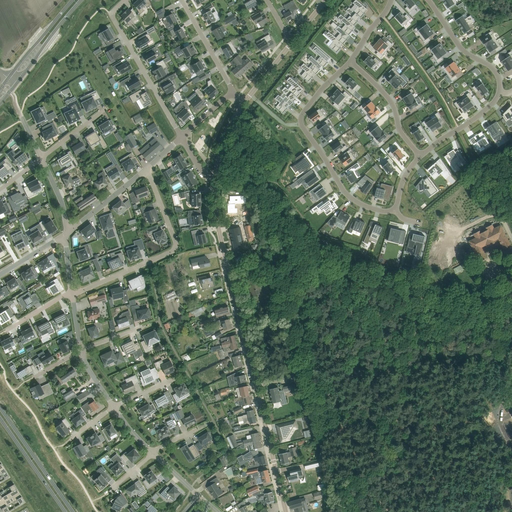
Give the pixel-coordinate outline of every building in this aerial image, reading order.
[(138,0),(134,4),(140,15),(144,11),(142,7),(144,5),(147,8),(151,4),(148,0),(144,0),(145,0),(144,0),(138,0)] [(248,0),(242,0),(248,10),(259,4),(256,0),(251,0),(249,1),(248,0)] [(356,0),(355,0),(353,3),(358,7),(354,11),(354,12),(360,17),(361,18),(365,14),(364,13),(367,9),(362,4),(361,4),(356,0)] [(405,0),(403,2),(408,6),(405,8),(410,13),(417,6),(411,0),(405,0)] [(446,0),(444,2),(448,8),(455,4),(452,1),(453,0),(446,0)] [(290,19),(294,17),(294,16),(291,13),(294,11),(298,9),(295,3),(291,6),(285,9),(288,13),(285,15),(286,18),(286,19),(288,23),(291,20),(290,19)] [(124,14),(121,16),(124,19),(123,19),(123,20),(124,21),(125,21),(126,23),(130,19),(133,22),(134,21),(136,23),(140,21),(132,7),(132,8),(133,10),(131,12),(129,9),(126,11),(123,13),(124,14)] [(347,10),(346,11),(351,15),(347,19),(354,26),(358,22),(357,21),(360,17),(354,12),(354,11),(349,7),(348,8),(347,10)] [(158,17),(164,13),(166,12),(163,8),(156,12),(158,17)] [(216,11),(213,13),(211,10),(204,14),(206,18),(205,18),(207,21),(209,25),(220,19),(216,11)] [(400,12),(395,17),(403,26),(411,19),(407,14),(405,16),(400,12)] [(163,19),(164,21),(167,20),(168,22),(169,24),(170,24),(176,21),(174,16),(173,14),(172,13),(166,17),(163,19)] [(259,22),(261,27),(265,25),(265,24),(269,21),(265,15),(262,16),(260,13),(253,17),(256,24),(259,22)] [(224,20),(226,25),(237,19),(234,14),(224,20)] [(341,14),(338,18),(346,25),(342,29),(349,35),(353,31),(352,30),(355,26),(354,26),(347,19),(344,17),(341,14)] [(462,16),(456,20),(460,27),(473,19),(471,15),(465,19),(462,16)] [(473,19),(460,27),(465,34),(471,29),(469,26),(475,22),(473,19)] [(420,26),(415,29),(417,32),(420,36),(431,29),(427,24),(422,28),(420,26)] [(223,25),(220,27),(213,31),(218,40),(226,36),(224,32),(226,31),(223,25)] [(146,31),(148,34),(156,30),(153,26),(146,31)] [(339,26),(335,29),(340,34),(336,38),(343,44),(347,40),(346,39),(350,35),(349,35),(342,29),(339,26)] [(103,38),(107,46),(113,43),(111,39),(114,38),(108,28),(102,32),(105,37),(103,38)] [(181,28),(175,32),(180,39),(185,36),(181,28)] [(431,29),(420,36),(424,41),(423,41),(426,44),(431,40),(429,38),(434,34),(434,33),(434,32),(433,30),(432,31),(431,29)] [(250,32),(244,36),(247,41),(253,38),(250,32)] [(329,32),(326,35),(333,42),(330,46),(332,49),(333,49),(337,53),(340,49),(339,48),(343,44),(336,38),(332,34),(329,32)] [(487,38),(482,41),(486,47),(497,40),(491,32),(486,35),(487,38)] [(260,39),(256,42),(258,45),(262,52),(263,52),(264,52),(267,51),(266,50),(267,49),(267,50),(270,48),(269,48),(270,48),(270,46),(267,43),(272,40),(269,34),(269,35),(268,35),(264,37),(260,39)] [(138,46),(140,50),(148,46),(146,43),(149,40),(147,38),(145,35),(139,39),(140,41),(139,42),(138,44),(139,45),(138,46)] [(379,41),(377,43),(387,51),(390,47),(391,47),(393,44),(388,40),(386,43),(382,39),(381,38),(380,39),(380,38),(378,40),(379,41)] [(497,40),(486,47),(490,53),(495,49),(497,52),(502,48),(497,40)] [(236,48),(231,41),(225,44),(227,48),(224,50),(228,57),(237,53),(237,52),(238,52),(235,48),(236,48)] [(377,43),(373,47),(378,52),(376,54),(381,58),(383,56),(383,55),(387,51),(377,43)] [(432,45),(427,49),(429,51),(430,50),(434,55),(433,56),(443,48),(442,46),(443,46),(441,44),(440,44),(440,43),(434,47),(432,45)] [(194,50),(193,47),(192,47),(190,44),(184,48),(182,44),(174,49),(176,53),(181,50),(186,58),(195,53),(194,50)] [(114,60),(124,55),(121,50),(118,52),(117,50),(117,51),(114,46),(108,49),(109,51),(112,56),(109,57),(112,63),(115,61),(114,60)] [(156,46),(154,48),(147,51),(149,54),(144,56),(145,58),(144,59),(146,62),(147,61),(148,63),(157,57),(155,54),(157,53),(155,51),(158,50),(156,46)] [(314,49),(313,50),(320,56),(317,61),(322,66),(324,67),(327,63),(327,62),(330,58),(316,46),(314,49)] [(443,48),(433,56),(437,61),(436,61),(438,63),(443,60),(441,57),(447,53),(443,48)] [(502,62),(501,63),(503,65),(504,64),(505,66),(511,61),(511,52),(511,51),(506,55),(507,57),(502,61),(502,62)] [(239,66),(244,72),(253,65),(247,57),(243,61),(238,55),(234,59),(240,66),(239,66)] [(311,56),(308,59),(313,64),(309,68),(315,73),(316,74),(320,70),(319,69),(322,66),(317,61),(311,56)] [(372,68),(376,63),(378,64),(380,62),(375,58),(373,60),(369,56),(364,61),(372,68)] [(155,77),(156,77),(157,79),(166,75),(162,68),(166,66),(162,61),(163,61),(163,60),(159,62),(156,64),(157,64),(159,68),(153,71),(154,74),(155,77)] [(192,61),(186,64),(188,68),(189,67),(192,66),(196,73),(198,76),(204,72),(202,69),(204,68),(200,61),(194,64),(192,61)] [(121,74),(131,68),(128,62),(121,66),(119,63),(113,66),(115,69),(118,68),(121,74)] [(447,63),(442,67),(444,70),(447,74),(458,66),(454,62),(448,66),(447,63)] [(304,63),(301,67),(305,71),(301,76),(309,82),(312,78),(311,77),(315,73),(309,68),(304,63)] [(238,78),(244,72),(239,66),(233,72),(238,78)] [(458,66),(447,74),(451,79),(450,79),(452,82),(458,78),(456,75),(461,71),(461,70),(460,68),(459,68),(458,66)] [(391,75),(386,79),(391,84),(400,75),(393,68),(389,72),(391,75)] [(172,75),(161,81),(162,80),(165,84),(161,86),(163,90),(164,90),(166,94),(177,88),(170,76),(172,75)] [(400,75),(391,84),(392,84),(396,89),(401,85),(403,87),(407,82),(400,75)] [(139,85),(141,84),(137,77),(130,81),(128,78),(120,82),(123,86),(127,84),(131,90),(134,88),(139,85)] [(290,77),(287,81),(294,87),(290,91),(296,97),(297,98),(301,93),(300,93),(303,89),(297,83),(291,78),(290,77)] [(350,78),(345,83),(350,87),(348,90),(353,94),(355,91),(359,86),(350,78)] [(211,80),(207,82),(208,90),(205,92),(211,98),(212,98),(214,98),(214,95),(218,92),(213,87),(214,86),(211,80)] [(481,81),(473,88),(476,93),(479,91),(479,92),(482,96),(485,94),(486,95),(488,93),(487,92),(488,91),(481,81)] [(285,87),(282,91),(287,95),(283,99),(289,105),(290,106),(294,101),(293,101),(296,97),(290,91),(285,87)] [(199,95),(195,99),(190,103),(197,110),(204,104),(200,99),(204,96),(205,96),(198,88),(198,89),(195,91),(199,95)] [(336,92),(334,94),(344,102),(347,98),(348,98),(350,96),(345,91),(343,94),(338,89),(337,90),(337,89),(335,91),(336,92)] [(406,104),(415,99),(412,93),(414,91),(412,89),(407,92),(408,95),(403,98),(406,104)] [(82,103),(86,112),(97,106),(94,101),(100,98),(96,90),(85,96),(87,100),(82,103)] [(139,99),(144,108),(151,103),(149,100),(150,99),(146,91),(143,93),(140,90),(129,96),(133,103),(139,99)] [(466,95),(462,98),(469,109),(474,105),(470,100),(473,98),(469,93),(466,95)] [(334,94),(330,98),(335,103),(333,105),(338,109),(340,107),(340,106),(344,102),(334,94)] [(278,95),(275,99),(280,103),(276,107),(283,113),(287,109),(286,109),(289,105),(283,99),(278,95)] [(457,101),(454,103),(458,109),(460,107),(464,112),(465,112),(466,112),(468,111),(467,110),(469,109),(462,98),(457,102),(457,101)] [(421,103),(419,104),(415,99),(406,104),(407,104),(410,110),(415,107),(417,109),(422,106),(421,103)] [(82,109),(77,101),(67,105),(70,111),(64,113),(69,123),(68,123),(69,125),(74,123),(74,122),(80,119),(77,112),(82,109)] [(365,103),(360,107),(362,109),(366,115),(376,107),(371,101),(367,105),(365,103)] [(504,115),(503,116),(506,122),(510,119),(509,118),(511,116),(511,106),(511,105),(503,114),(504,115)] [(180,113),(178,115),(180,118),(182,122),(183,121),(188,118),(187,117),(190,114),(183,107),(178,111),(180,113)] [(376,107),(366,115),(371,120),(373,123),(378,119),(376,116),(381,112),(376,107)] [(54,112),(47,115),(46,113),(43,115),(40,108),(38,109),(38,108),(33,110),(33,111),(31,112),(33,116),(33,117),(34,119),(35,119),(37,123),(45,119),(47,118),(49,121),(57,116),(54,112)] [(319,109),(309,116),(310,118),(309,118),(311,120),(312,120),(313,122),(318,119),(320,121),(325,118),(324,115),(319,109)] [(435,115),(430,118),(431,120),(432,120),(437,128),(439,127),(440,128),(442,127),(441,126),(442,125),(439,119),(441,118),(438,112),(435,114),(435,115)] [(138,115),(133,118),(136,123),(141,120),(138,115)] [(324,126),(319,129),(323,135),(331,129),(327,124),(329,122),(327,120),(322,123),(324,126)] [(425,120),(422,122),(426,128),(429,126),(432,132),(437,128),(432,120),(431,120),(427,123),(425,120)] [(112,126),(108,121),(99,126),(103,134),(109,130),(110,133),(117,129),(114,124),(112,126)] [(500,127),(496,121),(489,127),(490,128),(487,129),(495,141),(499,138),(498,137),(497,135),(500,134),(497,129),(500,127)] [(49,129),(43,132),(44,136),(43,136),(45,140),(47,139),(47,140),(50,138),(56,135),(54,131),(57,129),(53,122),(47,125),(49,129)] [(155,123),(154,124),(147,128),(150,134),(158,129),(155,123)] [(421,125),(412,131),(419,141),(420,141),(423,140),(422,139),(425,137),(421,132),(424,131),(421,125)] [(372,127),(367,131),(369,134),(370,133),(374,138),(383,131),(378,126),(374,130),(372,127)] [(323,135),(327,141),(332,137),(334,140),(339,136),(337,133),(333,128),(331,129),(323,135)] [(374,138),(373,139),(378,144),(380,147),(385,143),(383,140),(388,136),(383,131),(374,138)] [(95,132),(93,133),(86,137),(91,145),(98,140),(100,143),(101,142),(104,147),(107,146),(100,135),(98,137),(95,132)] [(481,139),(473,144),(477,151),(478,150),(484,147),(485,149),(491,145),(482,132),(478,134),(481,139)] [(132,136),(131,137),(129,134),(124,137),(131,148),(137,145),(132,136)] [(163,147),(159,144),(154,138),(149,143),(157,153),(163,147)] [(340,141),(332,147),(336,153),(341,149),(343,152),(348,148),(346,145),(344,147),(340,141)] [(72,148),(76,154),(85,148),(81,142),(72,148)] [(142,154),(144,157),(147,161),(157,153),(149,143),(143,148),(145,151),(142,154)] [(397,147),(389,153),(393,158),(395,156),(399,161),(405,156),(397,147)] [(91,158),(94,156),(88,148),(85,149),(91,158)] [(460,160),(462,163),(465,161),(461,155),(458,157),(454,149),(449,152),(449,153),(444,157),(455,173),(460,169),(456,163),(460,160)] [(20,162),(21,164),(28,159),(21,150),(16,154),(13,150),(7,154),(15,165),(20,162)] [(346,156),(341,160),(345,166),(355,158),(351,153),(349,150),(344,154),(346,156)] [(126,161),(122,164),(124,168),(123,168),(125,171),(126,171),(135,166),(131,160),(134,157),(131,153),(124,158),(126,161)] [(70,161),(74,168),(79,165),(73,156),(70,158),(68,154),(59,160),(60,162),(59,163),(62,166),(70,161)] [(177,164),(173,167),(176,171),(179,169),(180,169),(186,166),(184,162),(185,162),(183,159),(182,158),(183,157),(181,154),(177,156),(178,157),(174,159),(177,164)] [(304,172),(311,167),(311,166),(312,165),(306,157),(305,158),(302,154),(295,159),(296,160),(298,163),(294,165),(298,171),(301,168),(304,172)] [(111,170),(107,173),(112,180),(116,178),(116,177),(120,174),(119,172),(122,170),(113,155),(109,158),(114,165),(109,168),(111,170)] [(5,162),(0,166),(0,175),(2,179),(10,173),(8,171),(13,167),(6,158),(3,160),(5,162)] [(389,158),(381,165),(389,174),(395,170),(391,165),(393,163),(389,158)] [(358,162),(346,171),(348,174),(346,175),(351,183),(358,179),(357,178),(353,171),(357,169),(360,167),(358,162)] [(433,164),(428,170),(435,178),(441,172),(445,176),(449,172),(451,174),(443,163),(439,166),(437,163),(434,166),(433,164)] [(183,171),(176,175),(177,175),(179,179),(182,177),(184,180),(183,181),(185,184),(186,184),(188,188),(197,183),(194,178),(195,178),(193,176),(190,172),(185,175),(183,171),(184,171),(183,171)] [(95,184),(94,184),(96,187),(97,186),(99,189),(107,184),(104,179),(106,177),(103,172),(98,175),(100,179),(94,183),(95,184)] [(308,187),(319,179),(315,173),(311,175),(308,172),(296,181),(298,184),(304,180),(308,187)] [(63,179),(62,179),(63,182),(64,181),(67,187),(72,185),(74,188),(82,184),(78,177),(72,180),(69,175),(63,178),(63,179)] [(421,180),(416,187),(421,193),(427,189),(431,195),(437,190),(437,191),(438,190),(428,177),(427,177),(427,178),(423,181),(421,180)] [(363,178),(357,184),(363,188),(361,190),(366,194),(372,185),(363,178)] [(28,185),(23,188),(28,198),(34,195),(32,190),(40,186),(37,179),(28,184),(28,185)] [(322,187),(320,184),(310,191),(317,201),(328,193),(323,187),(322,187)] [(137,196),(134,197),(130,198),(133,204),(140,201),(139,198),(149,194),(148,193),(150,192),(146,188),(146,187),(142,188),(140,186),(141,187),(135,191),(137,196)] [(377,188),(375,197),(385,199),(389,201),(393,187),(385,186),(385,189),(381,187),(380,188),(377,188)] [(180,193),(181,198),(185,197),(187,196),(188,202),(192,202),(192,206),(196,206),(196,207),(199,207),(199,206),(200,206),(200,201),(199,201),(199,199),(200,199),(200,198),(200,194),(191,194),(190,195),(190,194),(189,191),(180,193)] [(18,192),(10,196),(11,197),(8,199),(14,212),(21,209),(20,205),(25,202),(21,192),(19,193),(18,192)] [(75,201),(81,210),(97,199),(93,193),(84,199),(82,196),(75,201)] [(227,209),(227,214),(228,214),(228,213),(237,213),(237,208),(235,208),(235,204),(246,204),(246,197),(244,197),(244,196),(226,196),(226,197),(226,196),(229,196),(229,201),(228,201),(228,204),(227,204),(227,209)] [(3,203),(1,200),(0,199),(0,213),(3,212),(5,215),(11,212),(7,204),(4,205),(4,204),(3,203)] [(121,201),(113,207),(114,209),(115,211),(116,211),(117,213),(125,207),(127,209),(131,206),(129,200),(123,204),(121,201)] [(332,204),(330,200),(324,204),(323,202),(323,201),(318,205),(319,207),(318,208),(321,212),(324,210),(327,215),(337,207),(334,202),(332,204)] [(148,223),(153,221),(158,219),(154,209),(149,211),(147,205),(141,208),(144,217),(146,222),(148,222),(148,223)] [(188,211),(188,213),(188,217),(192,216),(193,225),(202,224),(202,223),(202,220),(202,218),(201,218),(201,215),(196,215),(195,210),(188,211)] [(350,217),(340,211),(337,218),(334,215),(326,223),(331,228),(337,222),(344,226),(346,223),(347,223),(350,217)] [(104,226),(105,230),(107,229),(108,231),(107,233),(106,233),(108,238),(115,236),(112,227),(113,227),(109,215),(106,216),(105,215),(100,217),(101,218),(100,218),(103,227),(104,226)] [(43,220),(39,223),(43,231),(46,229),(49,234),(57,229),(51,220),(45,224),(43,220)] [(361,232),(365,222),(360,220),(360,222),(357,221),(356,220),(355,223),(353,222),(348,231),(351,232),(353,229),(361,232)] [(244,223),(245,227),(245,228),(246,234),(255,232),(253,221),(244,223)] [(40,233),(43,231),(39,223),(39,224),(35,226),(38,230),(29,236),(33,243),(37,241),(39,240),(43,237),(40,233)] [(86,237),(94,231),(95,230),(91,224),(81,231),(86,237)] [(378,240),(383,227),(376,224),(374,228),(370,226),(364,242),(368,244),(369,241),(371,237),(374,239),(375,238),(378,239),(377,240),(378,240)] [(476,238),(469,241),(479,261),(486,258),(481,247),(486,245),(487,246),(494,243),(494,241),(498,238),(504,249),(511,245),(501,225),(494,229),(492,225),(487,228),(485,229),(486,231),(481,234),(480,231),(474,234),(476,238)] [(159,232),(157,226),(146,230),(148,235),(153,233),(156,240),(158,244),(162,242),(162,244),(167,242),(166,241),(167,241),(163,230),(159,232)] [(240,227),(235,229),(230,230),(233,239),(242,237),(240,227)] [(388,233),(386,240),(395,242),(396,241),(399,242),(400,240),(404,241),(405,237),(401,237),(402,233),(396,231),(397,230),(391,228),(390,234),(389,233),(388,233)] [(199,235),(198,229),(191,231),(192,235),(195,234),(196,237),(197,237),(199,244),(200,244),(206,243),(207,243),(206,241),(207,241),(206,238),(206,239),(205,234),(204,234),(199,235)] [(14,240),(18,250),(26,246),(25,244),(29,242),(25,235),(24,235),(22,231),(17,233),(19,238),(14,240)] [(421,256),(425,236),(416,234),(415,237),(410,236),(407,247),(413,248),(414,245),(417,245),(415,254),(421,256)] [(242,237),(233,239),(234,247),(242,245),(241,242),(243,241),(242,237)] [(127,251),(128,253),(127,254),(128,258),(129,258),(130,260),(141,257),(139,250),(144,248),(141,240),(137,241),(138,243),(135,244),(136,248),(127,251)] [(90,252),(88,244),(87,244),(79,247),(80,251),(77,252),(79,257),(78,257),(79,260),(80,260),(80,261),(88,258),(87,253),(90,252)] [(108,262),(109,265),(111,270),(118,267),(122,265),(122,264),(121,262),(121,261),(124,260),(124,261),(124,260),(122,252),(121,252),(121,253),(115,255),(114,252),(110,254),(111,256),(111,257),(112,256),(113,259),(108,262)] [(236,260),(240,266),(248,261),(244,255),(236,260)] [(192,266),(196,265),(199,264),(200,268),(210,265),(209,259),(203,261),(202,257),(191,260),(192,266)] [(38,263),(43,271),(49,267),(50,270),(56,266),(52,259),(49,261),(47,258),(38,263)] [(97,258),(92,260),(98,272),(102,270),(97,258)] [(470,266),(468,262),(454,269),(456,274),(470,266)] [(483,268),(485,275),(492,272),(489,265),(483,268)] [(34,274),(30,268),(25,272),(24,271),(21,273),(22,273),(21,274),(24,280),(34,274)] [(90,268),(79,273),(81,278),(82,281),(83,281),(83,282),(94,277),(90,268)] [(206,276),(201,277),(198,278),(199,282),(203,281),(204,288),(210,287),(210,286),(210,285),(213,284),(212,279),(207,280),(206,276)] [(131,290),(136,287),(138,291),(145,287),(143,279),(140,281),(138,277),(129,281),(130,285),(129,285),(131,290)] [(16,280),(15,278),(6,282),(11,289),(19,285),(19,286),(23,284),(19,278),(16,280)] [(61,285),(57,278),(50,282),(52,285),(46,289),(49,293),(51,292),(53,295),(60,290),(58,287),(61,285)] [(259,278),(253,279),(248,280),(250,286),(251,286),(253,295),(262,293),(259,278)] [(0,286),(0,295),(4,293),(6,296),(10,294),(5,286),(1,288),(0,286)] [(122,287),(111,290),(113,299),(123,296),(124,300),(129,299),(127,290),(122,291),(122,287)] [(25,294),(20,297),(27,309),(32,306),(31,303),(33,302),(30,296),(27,298),(25,294)] [(89,297),(89,300),(91,305),(106,300),(104,294),(98,296),(97,295),(89,297)] [(148,308),(139,310),(139,309),(138,305),(132,306),(134,316),(138,315),(139,319),(150,317),(148,308)] [(228,306),(223,307),(215,309),(217,316),(230,313),(228,306)] [(0,318),(0,323),(1,325),(8,320),(7,319),(14,315),(9,308),(0,313),(0,318)] [(89,319),(94,319),(95,318),(95,320),(100,319),(98,309),(91,310),(92,311),(88,312),(89,319)] [(122,314),(122,315),(120,315),(117,320),(118,320),(117,320),(120,328),(127,325),(126,321),(131,319),(129,311),(122,314)] [(57,314),(53,317),(57,324),(63,321),(65,326),(70,324),(64,312),(58,315),(57,314)] [(222,319),(217,320),(217,321),(218,324),(222,323),(224,330),(232,328),(229,319),(223,321),(222,319)] [(41,322),(37,325),(40,332),(47,329),(49,334),(53,332),(48,320),(41,323),(41,322)] [(96,326),(88,328),(92,338),(99,335),(98,332),(99,331),(98,327),(96,328),(96,326)] [(23,344),(29,341),(27,337),(34,334),(35,334),(31,327),(27,329),(25,330),(21,332),(22,335),(19,336),(23,344)] [(154,331),(146,335),(144,336),(146,342),(145,342),(145,341),(141,342),(146,352),(154,348),(151,342),(154,340),(155,342),(159,340),(154,331)] [(228,337),(221,338),(223,345),(237,341),(235,335),(228,337)] [(62,343),(59,345),(63,353),(64,352),(65,353),(68,351),(67,351),(71,348),(69,345),(73,343),(69,337),(66,338),(65,336),(60,339),(62,343)] [(12,340),(11,337),(1,342),(5,349),(8,348),(9,349),(13,347),(12,346),(15,344),(14,344),(20,341),(18,337),(12,340)] [(133,341),(122,346),(125,353),(131,350),(132,352),(137,350),(136,349),(140,347),(138,343),(134,345),(133,341)] [(237,341),(223,345),(224,352),(228,351),(227,347),(230,346),(231,350),(238,348),(237,341)] [(101,357),(104,363),(107,362),(114,359),(116,364),(123,361),(119,353),(114,355),(112,350),(103,355),(104,356),(101,357)] [(53,359),(54,358),(50,352),(40,358),(39,357),(32,360),(36,366),(42,362),(43,364),(46,363),(47,363),(53,359)] [(240,355),(232,358),(235,367),(243,365),(240,355)] [(154,363),(156,369),(157,370),(163,367),(163,369),(166,375),(175,371),(170,361),(164,364),(162,360),(154,363)] [(33,371),(30,365),(18,372),(14,364),(9,367),(17,379),(19,378),(20,378),(33,371)] [(73,368),(60,378),(59,378),(57,374),(55,376),(61,385),(64,383),(77,374),(73,368)] [(155,368),(149,370),(142,373),(144,376),(141,378),(140,377),(144,385),(148,383),(148,382),(153,380),(151,375),(157,373),(159,378),(159,377),(155,368)] [(237,372),(231,375),(233,381),(236,380),(237,383),(247,381),(245,374),(238,376),(237,372)] [(126,380),(128,383),(122,386),(123,387),(121,388),(124,391),(125,391),(125,393),(135,389),(133,384),(139,382),(140,385),(141,385),(136,375),(126,380)] [(40,384),(30,389),(32,392),(31,392),(33,395),(34,397),(42,394),(43,396),(48,394),(44,385),(41,387),(40,384)] [(179,386),(175,389),(177,393),(173,395),(177,402),(186,397),(184,394),(188,392),(184,384),(183,385),(182,384),(179,386)] [(236,388),(238,397),(239,398),(250,395),(248,386),(236,388)] [(273,403),(282,401),(281,401),(286,400),(285,396),(281,397),(278,387),(270,389),(273,403)] [(72,389),(67,392),(63,394),(62,395),(66,403),(77,396),(75,393),(74,394),(72,389)] [(164,395),(155,400),(159,407),(168,401),(164,395)] [(234,399),(234,402),(238,401),(239,406),(252,403),(250,395),(239,398),(238,397),(234,399)] [(94,411),(99,407),(94,400),(90,404),(89,402),(82,407),(81,406),(85,412),(89,410),(88,409),(91,407),(94,411)] [(139,409),(143,416),(149,412),(151,414),(156,411),(155,408),(152,410),(149,404),(139,409)] [(234,410),(232,411),(234,415),(244,410),(242,406),(234,410)] [(85,414),(81,409),(74,414),(76,417),(72,420),(76,426),(77,426),(80,424),(79,424),(84,420),(82,417),(85,414)] [(181,410),(175,412),(172,414),(174,417),(176,421),(179,419),(184,417),(181,410)] [(238,417),(238,420),(239,422),(244,420),(243,418),(255,416),(253,410),(247,411),(248,414),(238,417)] [(192,415),(183,420),(186,426),(196,422),(192,415)] [(69,431),(67,428),(71,425),(65,418),(56,425),(57,426),(56,427),(59,430),(58,431),(60,434),(61,433),(63,436),(69,431)] [(159,435),(158,436),(161,440),(164,438),(163,437),(170,434),(168,429),(170,428),(170,429),(175,426),(172,419),(167,422),(169,427),(167,428),(166,426),(157,431),(159,435)] [(227,420),(224,421),(226,425),(227,425),(229,430),(233,428),(229,419),(227,420)] [(284,425),(278,427),(281,442),(290,440),(289,436),(291,435),(295,429),(297,428),(295,421),(283,424),(284,425)] [(108,426),(105,428),(108,434),(106,436),(109,441),(112,439),(110,436),(116,433),(111,424),(110,423),(107,425),(108,426)] [(201,442),(196,445),(199,450),(204,447),(207,448),(208,444),(207,442),(212,439),(208,432),(203,434),(204,435),(199,439),(201,442)] [(238,445),(244,443),(260,440),(259,432),(251,434),(251,435),(246,436),(247,439),(241,441),(241,440),(237,441),(233,435),(227,437),(232,449),(239,446),(238,445)] [(88,438),(87,438),(92,446),(95,443),(96,445),(104,440),(101,435),(98,437),(96,433),(91,436),(90,435),(88,437),(88,438)] [(251,450),(254,449),(262,447),(260,440),(244,443),(245,446),(250,445),(251,450)] [(81,443),(73,448),(77,454),(79,453),(81,456),(90,451),(87,445),(83,446),(81,443)] [(194,445),(189,448),(187,445),(181,448),(190,462),(195,458),(195,457),(199,454),(200,454),(194,444),(194,445)] [(134,449),(133,449),(132,447),(126,452),(121,457),(126,462),(129,459),(132,462),(139,456),(137,453),(138,452),(135,449),(134,450),(134,449)] [(287,452),(280,454),(282,464),(285,463),(285,465),(286,465),(289,465),(289,464),(289,462),(288,457),(298,455),(296,447),(289,448),(290,452),(287,452)] [(250,456),(252,455),(254,454),(252,451),(243,456),(242,455),(237,458),(240,462),(242,461),(248,458),(250,456)] [(111,469),(116,476),(117,475),(117,476),(120,473),(120,472),(124,469),(118,463),(122,460),(117,454),(111,459),(114,462),(112,464),(114,466),(111,469)] [(260,464),(261,464),(266,463),(264,455),(258,457),(255,458),(256,465),(260,464)] [(228,464),(227,462),(223,456),(220,458),(224,466),(228,464)] [(0,469),(0,475),(2,474),(5,479),(5,478),(9,476),(4,467),(0,469)] [(225,470),(224,471),(223,471),(224,473),(225,473),(226,474),(229,480),(235,477),(230,467),(225,470)] [(98,485),(97,486),(101,490),(106,486),(105,485),(108,483),(104,479),(108,476),(100,468),(97,471),(99,473),(96,476),(97,477),(94,480),(98,485)] [(300,468),(289,471),(290,474),(286,475),(288,483),(298,480),(297,476),(302,475),(300,468)] [(259,472),(249,474),(251,481),(255,479),(258,478),(269,475),(268,469),(263,471),(261,471),(259,472)] [(145,475),(144,476),(147,479),(143,482),(147,488),(154,483),(153,481),(156,478),(157,477),(155,474),(154,475),(151,471),(150,472),(150,471),(148,472),(148,473),(147,474),(147,475),(145,476),(145,475)] [(258,478),(255,479),(251,481),(252,485),(256,484),(264,482),(264,483),(271,481),(269,475),(258,478)] [(216,484),(220,482),(217,477),(209,482),(211,485),(207,488),(210,492),(211,491),(215,498),(222,493),(216,484)] [(7,495),(9,499),(19,493),(14,484),(10,487),(9,487),(12,491),(7,495)] [(142,494),(146,491),(146,492),(147,491),(141,484),(137,487),(135,484),(130,487),(130,486),(126,488),(127,489),(127,490),(128,492),(128,493),(127,492),(127,493),(130,496),(130,495),(131,496),(136,492),(137,493),(139,491),(142,494)] [(253,494),(260,490),(258,485),(247,490),(249,495),(253,494)] [(169,494),(171,496),(171,498),(171,499),(174,500),(176,498),(176,497),(180,492),(174,486),(171,489),(167,486),(160,494),(165,499),(169,494)] [(265,493),(264,489),(260,490),(253,494),(253,496),(257,495),(258,500),(264,499),(263,498),(265,497),(267,503),(274,501),(272,492),(265,493)] [(314,493),(316,500),(327,496),(325,490),(314,493)] [(19,493),(9,499),(12,503),(17,500),(20,504),(21,504),(25,501),(19,493)] [(0,504),(9,499),(7,495),(2,498),(0,494),(0,504)] [(127,502),(121,494),(110,501),(117,509),(127,502)] [(303,511),(301,506),(303,506),(303,503),(306,502),(305,498),(301,499),(289,502),(291,509),(295,508),(295,511),(303,511)] [(12,503),(9,499),(0,504),(0,505),(3,511),(6,511),(9,511),(9,510),(7,506),(12,503)]
